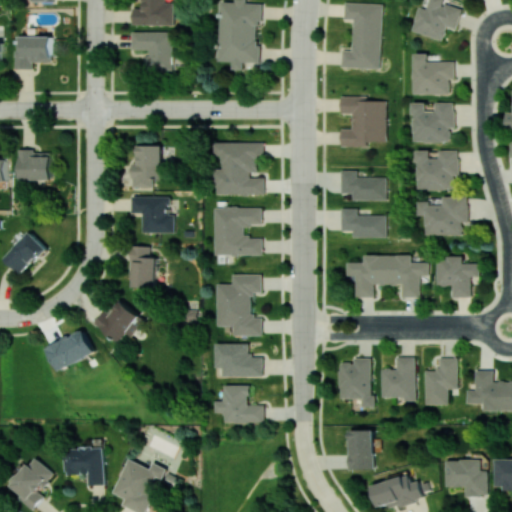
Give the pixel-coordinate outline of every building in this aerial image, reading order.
[(134,7),(134,24),(174,24),(174,1),(167,1),(167,0),(144,0),(144,7),(134,7)] [(425,0),(418,33),(447,39),(450,26),(460,28),(465,6),(448,3),(448,0),(425,0)] [(262,2),(222,1),(221,60),(233,60),(233,68),(244,68),(245,61),(260,62),(262,2)] [(382,3),(345,2),(344,18),(354,18),(353,50),(343,49),(342,66),(380,67),(382,3)] [(173,70),(173,30),(133,31),(133,49),(147,48),(147,71),(173,70)] [(53,35),(16,35),(17,68),(34,68),(34,61),(54,60),(53,35)] [(417,93),(453,93),(453,78),(458,78),(458,60),(430,60),(430,52),(416,53),(417,93)] [(386,100),(368,100),(368,95),(342,95),(342,113),(353,113),(352,128),(342,128),(342,145),(367,145),(368,141),(386,141),(386,100)] [(416,141),(454,141),(454,127),(458,127),(458,102),(416,102),(416,141)] [(266,194),(266,174),(258,174),(258,158),(265,158),(266,141),(216,141),(216,155),(223,155),(223,168),(216,168),(216,194),(266,194)] [(164,144),(134,144),(135,187),(153,186),(153,178),(164,178),(164,144)] [(420,189),(458,189),(457,175),(461,175),(461,149),(441,149),(441,157),(432,157),(432,149),(420,149),(420,189)] [(54,151),(20,150),(19,178),(53,179),(54,151)] [(0,180),(8,180),(8,156),(0,156),(0,180)] [(387,199),(387,176),(358,176),(358,169),(342,169),(342,192),(354,192),(353,199),(387,199)] [(144,231),(175,232),(175,213),(171,213),(171,196),(133,195),(133,212),(144,212),(144,231)] [(428,234),(468,234),(469,196),(443,195),(443,199),(420,199),(420,215),(428,215),(428,234)] [(216,254),(263,254),(263,236),(245,236),(245,224),(263,224),(263,206),(216,206),(216,254)] [(353,236),(387,236),(387,214),(359,214),(359,208),(343,208),(342,230),(353,230),(353,236)] [(6,257),(22,274),(48,247),(31,231),(6,257)] [(151,245),(134,245),(133,286),(157,287),(158,256),(151,256),(151,245)] [(358,296),(376,296),(376,283),(403,283),(403,296),(421,296),(421,282),(429,281),(429,261),(413,261),(413,254),(366,254),(366,261),(349,261),(349,275),(358,275),(358,296)] [(481,262),(464,262),(464,256),(439,256),(439,285),(455,285),(455,296),(473,296),(472,276),(481,276),(481,262)] [(218,325),(234,325),(234,334),(263,334),(263,316),(253,316),(253,291),(263,291),(262,273),(233,273),(233,282),(218,282),(218,325)] [(106,309),(95,324),(120,341),(127,332),(133,336),(146,317),(119,299),(110,312),(106,309)] [(96,351),(86,329),(49,347),(60,368),(96,351)] [(223,375),(264,376),(264,354),(249,354),(250,342),(216,342),(215,367),(223,367),(223,375)] [(416,400),(417,356),(398,356),(397,368),(383,367),(382,396),(405,396),(405,399),(416,400)] [(373,406),(373,357),(355,357),(355,361),(341,361),(341,397),(362,398),(362,406),(373,406)] [(459,357),(441,357),(440,369),(427,368),(426,404),(449,404),(449,387),(459,388),(459,357)] [(511,380),(495,380),(495,369),(477,369),(477,388),(468,388),(468,402),(485,402),(485,409),(511,409),(511,380)] [(251,384),(224,384),(224,400),(215,400),(216,412),(225,412),(225,422),(266,421),(265,404),(251,404),(251,384)] [(375,429),(353,429),(353,454),(350,454),(350,468),(376,468),(375,429)] [(106,484),(105,446),(66,447),(67,474),(90,473),(90,484),(106,484)] [(11,485),(36,508),(47,496),(41,491),(57,473),(37,456),(11,485)] [(140,511),(147,511),(155,495),(150,492),(157,475),(164,478),(169,468),(155,461),(152,468),(130,458),(114,492),(126,497),(123,504),(140,511)] [(511,458),(497,458),(497,488),(511,487),(511,458)] [(448,486),(467,486),(467,495),(489,495),(490,470),(483,470),(483,459),(448,459),(448,486)] [(375,484),(381,507),(392,503),(393,508),(426,499),(421,479),(413,482),(411,474),(375,484)]
